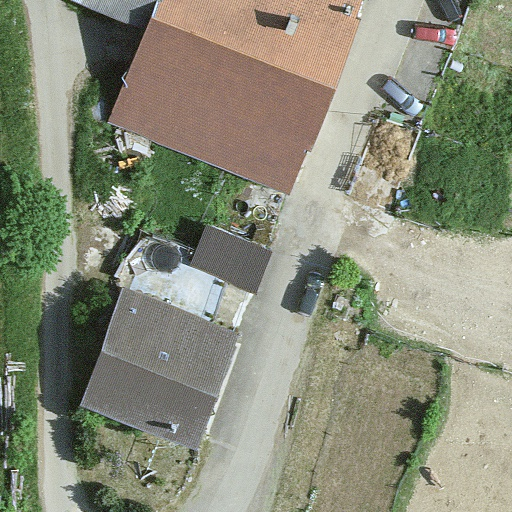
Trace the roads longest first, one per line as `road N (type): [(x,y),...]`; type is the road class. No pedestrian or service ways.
road 1 (track): [(393,0),(320,197),(250,436),(215,511)]
road 2 (track): [(70,511),(61,481),(44,0)]
